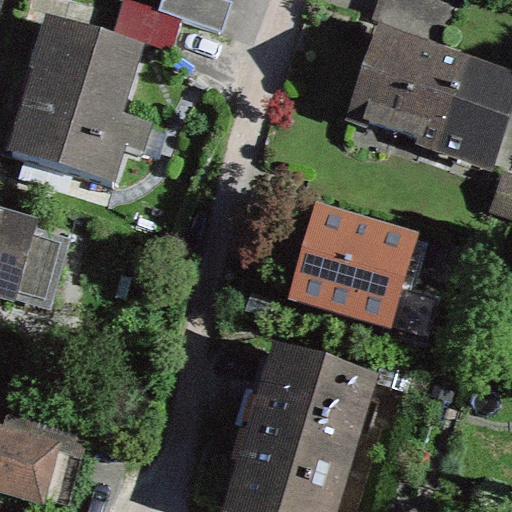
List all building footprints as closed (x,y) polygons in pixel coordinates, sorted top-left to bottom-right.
[(224,0),(165,0),(161,14),(182,20),(222,33),(231,2),(224,0)] [(380,0),(374,22),(441,44),(455,0),(380,0)] [(161,14),(125,3),(116,34),(173,52),(182,20),(161,14)] [(144,54),(49,24),(34,74),(45,77),(20,156),(11,154),(10,157),(112,189),(125,147),(142,153),(150,129),(123,120),(144,54)] [(511,87),(511,83),(382,39),(356,117),(487,162),(511,87)] [(511,179),(488,171),(478,200),(511,212),(511,179)] [(55,235),(0,220),(0,296),(36,306),(55,235)] [(321,221),(297,300),(389,328),(413,249),(321,221)] [(334,511),(373,382),(281,355),(278,364),(269,395),(245,478),(236,510),(235,511),(334,511)] [(278,364),(263,359),(254,391),(269,395),(278,364)] [(91,433),(11,411),(4,438),(53,452),(49,468),(79,477),(91,433)] [(4,438),(0,437),(0,490),(39,501),(49,468),(53,452),(4,438)] [(236,510),(245,478),(230,474),(220,506),(236,510)]
